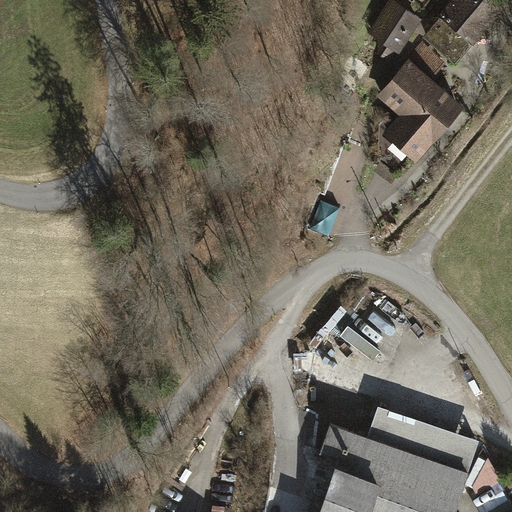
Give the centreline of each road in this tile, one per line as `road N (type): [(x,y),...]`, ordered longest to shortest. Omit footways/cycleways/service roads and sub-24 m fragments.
road 1 (unclassified): [(0,433),(33,463),(74,480),(108,473),(151,440),(289,281),(342,255),(403,267)]
road 2 (unclassified): [(108,0),(123,119),(110,164),(76,196),(0,192)]
road 3 (unclassified): [(403,267),(442,301),(511,402)]
road 4 (residential): [(403,267),(511,132)]
